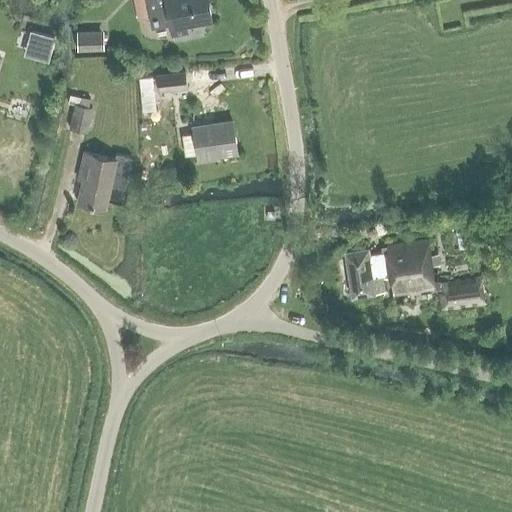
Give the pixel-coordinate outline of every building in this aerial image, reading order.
[(146,0),(152,27),(170,23),(173,38),(188,35),(187,26),(212,21),(208,0),(146,0)] [(104,50),(103,30),(76,30),(77,51),(104,50)] [(185,71),(159,74),(156,74),(157,91),(187,88),(185,71)] [(68,104),(76,106),(88,108),(90,99),(70,95),(68,104)] [(76,106),(72,128),(72,129),(88,132),(93,109),(88,108),(76,106)] [(197,157),(237,151),(232,121),(193,127),(194,134),(181,136),(184,154),(196,152),(197,157)] [(111,184),(125,187),(131,156),(117,153),(116,159),(85,153),(80,179),(83,180),(78,202),(106,208),(111,184)] [(439,254),(428,255),(426,240),(387,246),(388,252),(370,255),(369,250),(346,253),(353,295),(386,290),(384,279),(392,278),(394,294),(434,288),(434,290),(436,290),(439,310),(485,303),(481,277),(433,285),(430,266),(441,265),(439,254)]
